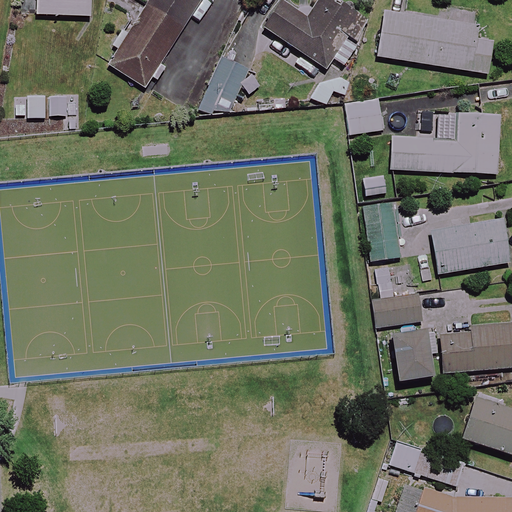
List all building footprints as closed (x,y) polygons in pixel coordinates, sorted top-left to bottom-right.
[(35,0),(35,17),(89,20),(90,0),(35,0)] [(202,0),(151,0),(109,67),(145,90),(202,0)] [(366,25),(326,0),(320,0),(306,22),(279,5),(262,32),(325,72),(332,60),(343,67),(356,46),(353,45),(366,25)] [(476,29),(383,14),(375,59),(486,77),(492,43),(475,40),(476,29)] [(247,70),(220,59),(197,112),(210,117),(213,110),(228,116),(247,70)] [(46,96),(27,96),(27,121),(46,120),(46,96)] [(67,98),(49,98),(49,118),(67,118),(67,98)] [(381,133),(378,105),(345,109),(348,137),(381,133)] [(498,118),(457,115),(455,143),(391,139),(389,171),(495,177),(498,118)] [(399,260),(392,206),(363,210),(369,264),(399,260)] [(508,265),(502,222),(429,233),(436,277),(508,265)] [(421,323),(417,297),(381,303),(385,328),(421,323)] [(511,319),(390,333),(396,384),(511,370),(511,319)] [(511,413),(471,400),(457,440),(511,458),(511,413)] [(463,465),(395,444),(387,467),(455,488),(463,465)] [(511,511),(511,502),(451,501),(402,488),(395,511),(511,511)]
